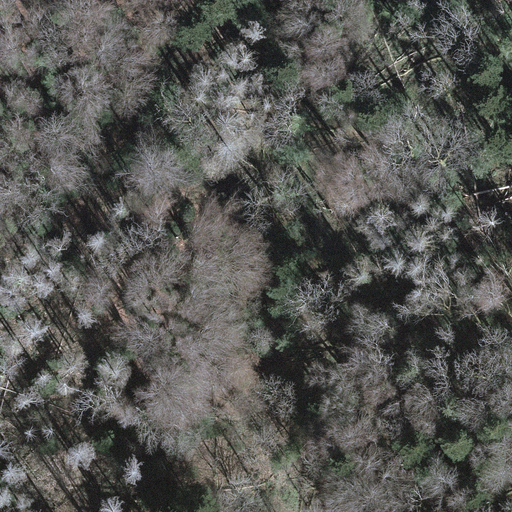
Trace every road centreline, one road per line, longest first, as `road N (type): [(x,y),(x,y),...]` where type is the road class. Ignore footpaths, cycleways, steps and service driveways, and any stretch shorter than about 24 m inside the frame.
road 1 (track): [(263,0),(304,113),(348,364),(446,511)]
road 2 (track): [(196,0),(119,115),(0,246)]
